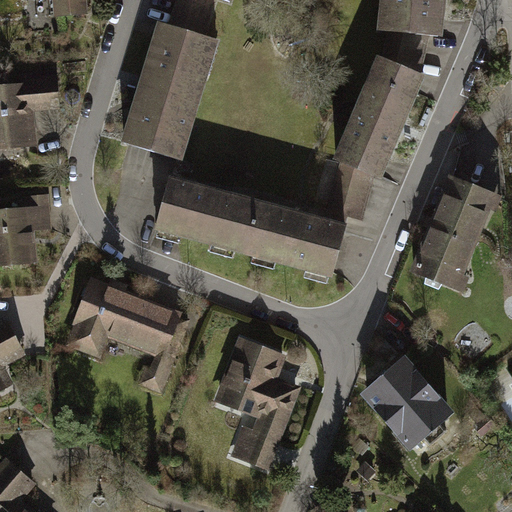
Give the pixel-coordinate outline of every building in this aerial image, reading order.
[(58,0),(62,17),(95,14),(93,0),(38,0),(39,1),(50,0),(58,0)] [(407,0),(404,29),(453,34),(456,0),(407,0)] [(226,42),(168,23),(132,143),(193,159),(226,42)] [(438,79),(395,61),(351,168),(394,185),(438,79)] [(0,150),(41,147),(37,107),(64,104),(61,83),(59,68),(26,71),(27,82),(0,83),(0,150)] [(270,202),(182,176),(166,231),(255,256),(270,202)] [(459,180),(417,275),(468,297),(504,197),(459,180)] [(0,265),(43,263),(41,230),(55,229),(53,198),(33,199),(34,206),(0,208),(0,265)] [(255,256),(342,280),(357,225),(270,202),(255,256)] [(193,310),(94,275),(70,342),(104,354),(112,330),(160,347),(147,384),(165,390),(193,310)] [(32,355),(11,319),(0,325),(0,398),(20,387),(9,368),(32,355)] [(290,353),(239,334),(213,395),(247,408),(231,453),(272,470),(305,385),(280,377),(290,353)] [(389,379),(370,395),(421,452),(466,411),(416,355),(389,379)] [(40,511),(25,497),(39,479),(16,457),(0,475),(0,511),(40,511)]
